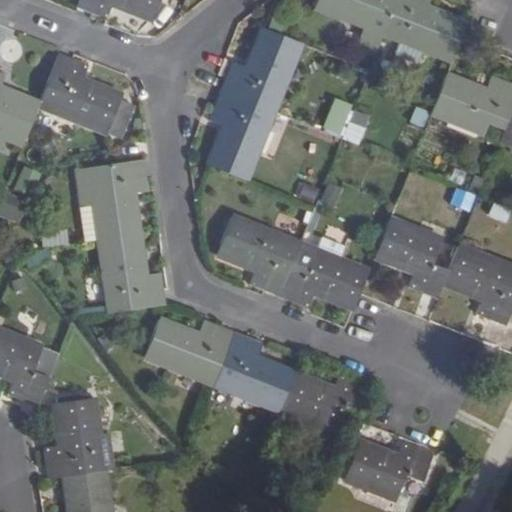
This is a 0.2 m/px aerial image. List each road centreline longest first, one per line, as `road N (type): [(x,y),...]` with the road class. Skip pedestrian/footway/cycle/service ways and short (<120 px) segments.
road 1 (residential): [(163,68),(189,288),(397,372),(443,409)]
road 2 (residential): [(0,4),(163,68)]
